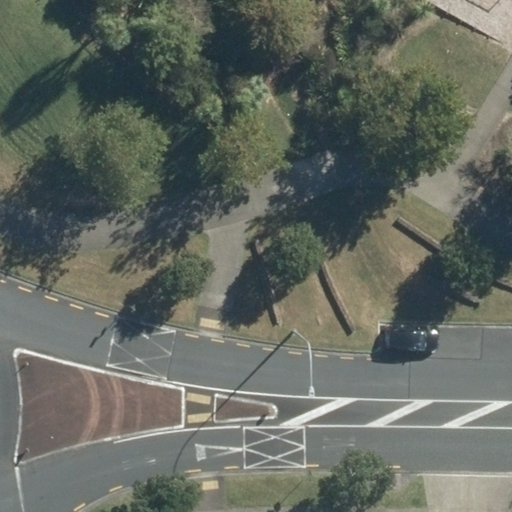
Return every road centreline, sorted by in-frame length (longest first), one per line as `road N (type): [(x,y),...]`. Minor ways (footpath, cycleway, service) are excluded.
road 1 (tertiary): [(0,318),(416,416)]
road 2 (tertiary): [(416,416),(0,482)]
